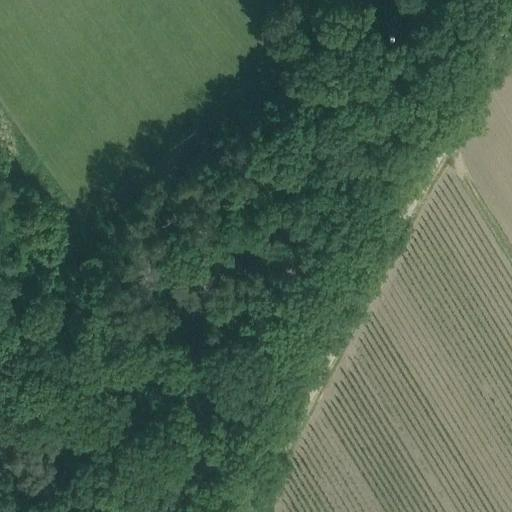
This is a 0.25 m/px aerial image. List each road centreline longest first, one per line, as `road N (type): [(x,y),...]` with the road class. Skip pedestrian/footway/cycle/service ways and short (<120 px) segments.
road 1 (unclassified): [(243,511),(511,16)]
road 2 (track): [(421,183),(511,333)]
